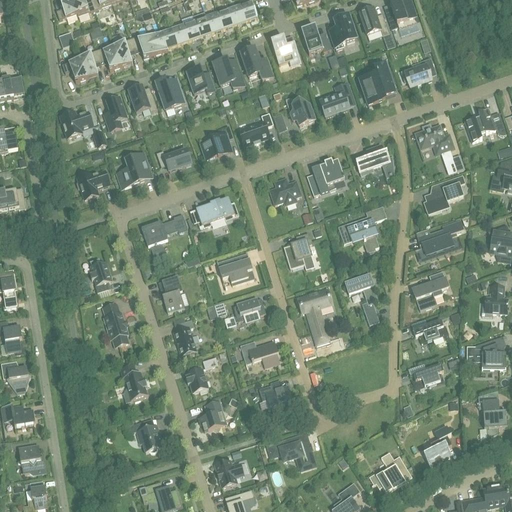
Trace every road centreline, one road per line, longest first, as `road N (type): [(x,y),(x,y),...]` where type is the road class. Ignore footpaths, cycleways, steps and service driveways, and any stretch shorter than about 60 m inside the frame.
road 1 (residential): [(210,511),(118,214),(242,173)]
road 2 (residential): [(43,0),(58,109),(283,32)]
road 3 (residential): [(393,119),(406,184),(394,393),(371,397)]
road 4 (residential): [(63,511),(26,269),(0,265)]
road 5 (residential): [(313,408),(242,173)]
road 6 (residential): [(0,231),(40,215),(23,115),(0,119)]
road 7 (residential): [(242,173),(393,119)]
road 8 (residential): [(393,119),(511,79)]
